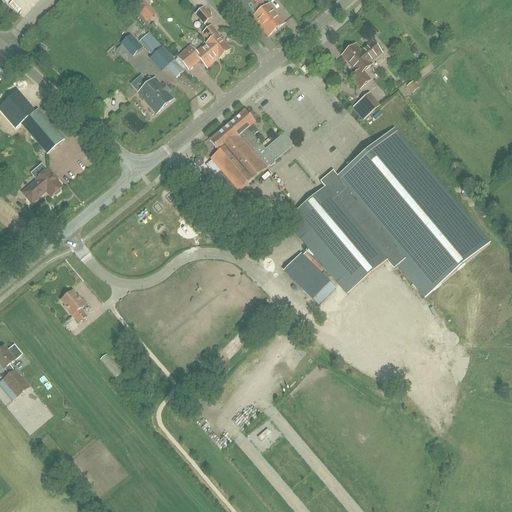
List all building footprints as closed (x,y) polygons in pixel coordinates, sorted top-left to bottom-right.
[(155,15),(142,0),(140,0),(132,7),(146,23),(155,15)] [(249,3),(246,0),(241,0),(242,0),(236,5),(240,10),(249,3)] [(256,5),(252,0),(241,0),(242,0),(241,0),(246,0),(249,3),(240,10),(249,21),(253,18),(268,37),(276,30),(256,5)] [(261,1),(256,5),(276,30),(285,24),(269,5),(266,7),(261,1)] [(212,18),(203,8),(196,15),(204,25),(212,18)] [(206,45),(218,59),(219,60),(230,50),(218,36),(218,35),(211,27),(203,34),(210,42),(206,45)] [(134,36),(139,43),(152,58),(149,60),(161,74),(167,69),(176,79),(184,72),(175,62),(163,48),(161,50),(148,34),(143,28),(134,36)] [(120,45),(121,46),(116,50),(128,62),(132,57),(133,58),(143,48),(130,35),(120,45)] [(370,64),(381,54),(372,43),(363,51),(364,52),(362,54),(355,46),(343,56),(357,74),(352,78),(361,89),(370,82),(363,73),(372,66),(370,64)] [(207,69),(218,59),(206,45),(196,54),(191,47),(178,58),(189,71),(200,61),(207,69)] [(131,84),(139,93),(138,94),(156,115),(173,101),(167,93),(169,91),(164,86),(161,87),(154,79),(153,81),(149,76),(145,80),(141,75),(131,84)] [(418,89),(413,82),(407,87),(412,93),(418,89)] [(380,105),(369,94),(352,110),(362,121),(380,105)] [(64,141),(53,128),(38,110),(31,116),(15,96),(0,108),(0,112),(15,130),(21,125),(47,155),(64,141)] [(428,117),(432,114),(419,96),(415,98),(428,117)] [(258,132),(255,128),(252,125),(255,123),(245,111),(210,141),(219,153),(211,160),(239,192),(248,184),(249,185),(267,169),(266,169),(294,146),(284,134),(265,150),(253,136),(258,132)] [(425,299),(490,244),(394,131),(338,178),(332,172),(320,183),(325,189),(285,222),(346,295),(386,262),(393,270),(398,266),(425,299)] [(37,179),(47,169),(43,165),(33,175),(37,179)] [(37,181),(22,194),(32,204),(46,192),(51,198),(54,195),(56,196),(60,192),(60,190),(62,188),(53,178),(54,178),(48,170),(36,180),(37,181)] [(284,272),(312,300),(319,307),(336,290),(301,255),(284,272)] [(79,323),(87,317),(81,310),(85,306),(77,296),(76,297),(72,292),(61,301),(65,306),(64,307),(72,316),(73,316),(79,323)] [(73,319),(65,324),(71,332),(79,327),(73,319)] [(14,345),(7,350),(4,347),(0,350),(0,363),(4,369),(5,369),(9,374),(2,380),(2,381),(0,382),(0,387),(12,403),(30,388),(14,370),(10,365),(23,355),(14,345)] [(117,379),(117,378),(122,374),(105,356),(100,360),(117,379)] [(39,424),(47,418),(44,414),(36,420),(39,424)] [(22,416),(20,421),(31,425),(33,420),(22,416)]
